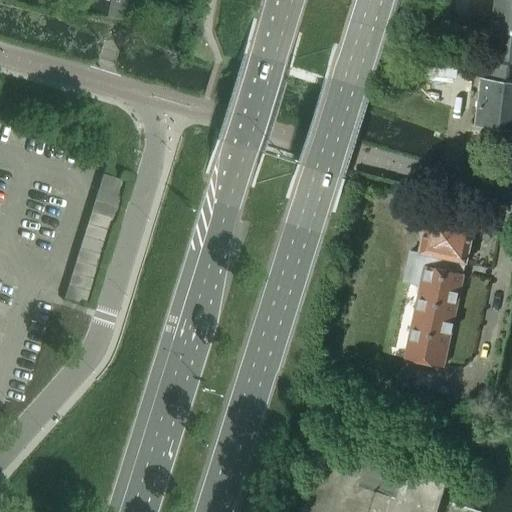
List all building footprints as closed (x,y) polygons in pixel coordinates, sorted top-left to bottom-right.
[(122,20),(125,0),(95,0),(92,15),(122,20)] [(487,48),(486,58),(511,61),(511,0),(493,0),(489,38),(487,48)] [(511,61),(486,58),(483,80),(481,79),(480,83),(481,83),(476,121),(474,121),(474,123),(477,124),(511,128),(511,61)] [(120,193),(124,181),(103,175),(99,187),(120,193)] [(116,206),(120,193),(99,187),(95,199),(116,206)] [(112,218),(116,206),(95,199),(92,212),(112,218)] [(109,230),(112,218),(92,212),(88,224),(109,230)] [(446,367),(464,273),(466,264),(475,222),(474,221),(471,217),(461,215),(456,217),(455,217),(455,219),(427,213),(418,254),(411,253),(405,281),(414,283),(414,284),(416,285),(417,283),(421,284),(407,359),(446,367)] [(105,243),(109,230),(88,224),(84,236),(105,243)] [(101,255),(105,243),(84,236),(80,248),(101,255)] [(97,267),(101,255),(80,248),(76,261),(97,267)] [(93,279),(97,267),(76,261),(72,273),(93,279)] [(89,292),(93,279),(72,273),(69,285),(89,292)] [(85,304),(89,292),(69,285),(65,298),(85,304)]
